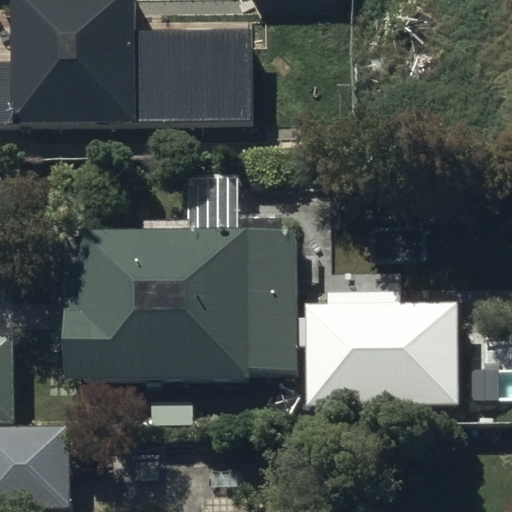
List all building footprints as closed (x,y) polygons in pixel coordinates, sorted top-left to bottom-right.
[(0,39),(0,133),(255,131),(255,40),(203,40),(203,27),(140,27),(140,0),(13,0),(14,70),(2,71),(2,40),(0,39)] [(300,379),(298,240),(242,241),(243,183),(193,183),(193,240),(87,240),(87,255),(67,255),(69,391),(254,388),(254,380),(300,379)] [(328,302),(306,302),(307,405),(460,403),(459,303),(395,303),(395,292),(328,293),(328,302)] [(0,511),(72,511),(71,433),(0,434),(0,511)] [(205,511),(245,511),(246,499),(205,500),(205,511)]
